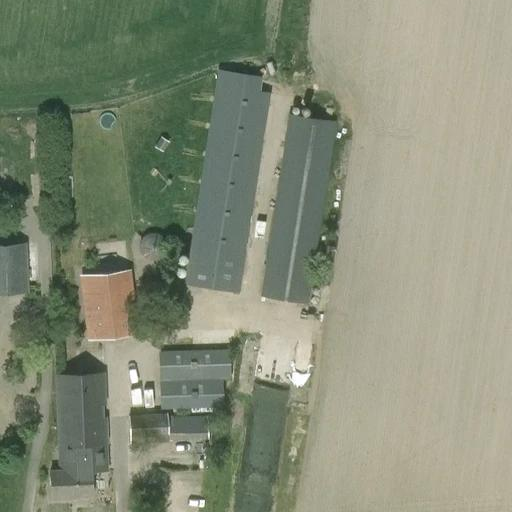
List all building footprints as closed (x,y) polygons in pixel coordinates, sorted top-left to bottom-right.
[(239,293),(271,92),(260,90),(262,78),(218,71),(184,284),(239,293)] [(308,303),(336,122),(289,114),(260,296),(308,303)] [(0,292),(29,291),(27,243),(0,244),(0,292)] [(89,338),(136,332),(129,270),(82,275),(89,338)] [(258,347),(258,372),(291,372),(292,347),(258,347)] [(223,378),(230,377),(230,349),(160,351),(160,411),(224,407),(223,378)] [(104,444),(108,443),(107,417),(103,418),(102,404),(107,404),(105,372),(54,375),(58,445),(66,445),(104,444)] [(167,440),(166,416),(166,413),(129,415),(130,444),(167,443),(167,440)] [(166,416),(167,440),(207,439),(207,415),(166,416)] [(66,445),(67,470),(50,471),(51,500),(68,499),(68,496),(91,495),(90,471),(105,470),(104,444),(66,445)]
